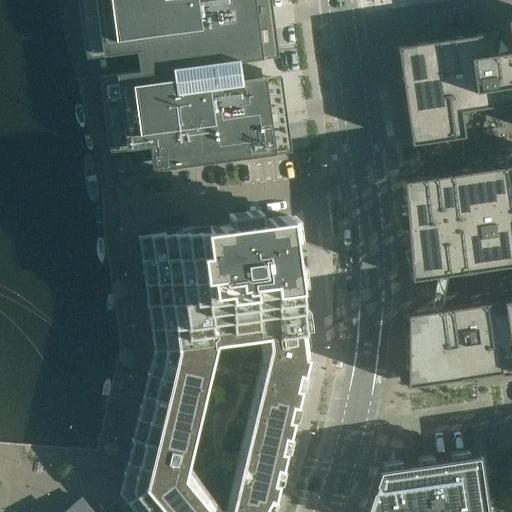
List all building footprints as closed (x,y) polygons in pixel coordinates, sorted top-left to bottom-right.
[(269,57),(261,0),(86,0),(94,57),(136,51),(139,71),(235,57),(236,60),(269,57)] [(404,313),(407,385),(511,369),(511,19),(506,21),(507,30),(396,46),(409,143),(418,142),(423,176),(400,179),(408,278),(437,273),(442,307),(404,313)] [(280,151),(272,95),(270,76),(238,80),(238,75),(242,75),(240,65),(236,66),(236,60),(235,57),(139,71),(105,74),(116,150),(147,146),(150,165),(150,169),(280,151)] [(287,215),(137,236),(152,349),(119,493),(134,511),(266,511),(273,501),(306,356),(287,215)] [(376,468),(361,511),(486,511),(478,454),(376,468)] [(92,511),(81,498),(64,511),(92,511)]
